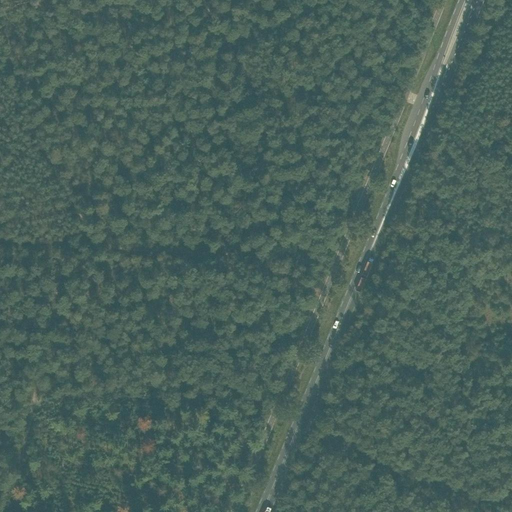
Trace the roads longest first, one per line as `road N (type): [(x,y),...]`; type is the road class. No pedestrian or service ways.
road 1 (track): [(340,259),(69,247),(10,511)]
road 2 (primary): [(262,511),(385,214)]
road 3 (primary): [(385,214),(480,0)]
road 4 (primary): [(462,0),(385,214)]
road 5 (track): [(0,76),(88,245)]
